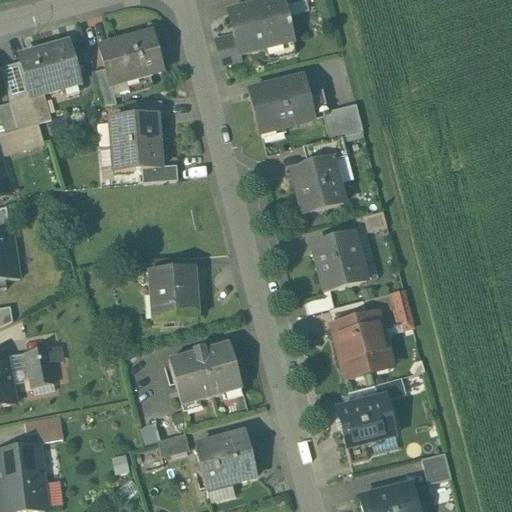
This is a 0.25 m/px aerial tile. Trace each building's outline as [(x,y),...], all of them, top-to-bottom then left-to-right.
[(280,1),(226,14),(232,38),(236,51),(237,57),(265,50),(268,63),(294,56),(290,44),(291,44),(287,29),(289,29),(288,25),(286,25),(280,1)] [(150,36),(98,50),(103,71),(108,88),(109,87),(160,74),(150,36)] [(232,38),(216,43),(222,66),(224,65),(222,55),(236,51),(232,38)] [(66,46),(18,59),(29,100),(61,91),(61,89),(75,85),(76,87),(78,86),(66,46)] [(236,51),(222,55),(224,65),(238,62),(237,57),(236,51)] [(103,71),(91,74),(100,108),(114,107),(109,87),(108,88),(103,71)] [(302,80),(247,94),(257,136),(312,122),(302,80)] [(23,97),(8,102),(9,105),(16,132),(32,128),(23,97)] [(159,104),(134,106),(135,120),(155,119),(155,120),(161,120),(159,104)] [(9,105),(0,107),(0,126),(3,136),(16,132),(9,105)] [(355,107),(321,115),(328,143),(340,139),(361,134),(355,107)] [(135,120),(108,123),(110,148),(157,145),(155,120),(155,119),(135,120)] [(3,136),(0,136),(0,149),(3,159),(43,147),(37,126),(32,128),(3,136)] [(328,143),(301,150),(306,168),(331,161),(331,162),(345,159),(340,139),(328,143)] [(157,145),(110,148),(112,174),(140,172),(159,170),(159,169),(157,145)] [(306,168),(303,168),(304,170),(292,173),(295,187),(294,187),(301,217),(342,206),(331,162),(331,161),(306,168)] [(159,170),(140,172),(141,186),(176,184),(175,168),(159,169),(159,170)] [(5,210),(0,211),(0,241),(13,239),(13,235),(9,235),(5,210)] [(381,214),(354,221),(359,237),(385,230),(381,214)] [(352,237),(310,248),(322,295),(365,284),(352,237)] [(0,283),(19,281),(13,239),(0,241),(0,283)] [(168,261),(131,264),(132,276),(148,275),(148,274),(169,272),(168,261)] [(169,272),(148,274),(148,275),(152,324),(195,321),(191,271),(169,272)] [(390,296),(362,303),(366,320),(375,318),(376,325),(397,320),(390,296)] [(329,298),(303,305),(306,317),(332,310),(329,298)] [(366,320),(349,325),(349,327),(332,332),(344,377),(387,365),(376,325),(375,318),(366,320)] [(192,356),(167,363),(180,408),(240,392),(227,346),(203,353),(202,350),(191,353),(192,356)] [(58,349),(25,355),(31,390),(52,386),(47,363),(60,360),(58,349)] [(5,359),(0,359),(0,408),(14,406),(5,359)] [(400,381),(373,388),(376,402),(383,400),(384,404),(404,398),(400,381)] [(376,402),(336,413),(345,450),(362,446),(393,438),(384,404),(383,400),(376,402)] [(57,418),(23,425),(25,436),(36,434),(38,446),(61,441),(57,418)] [(184,436),(156,444),(160,460),(188,453),(184,436)] [(243,436),(193,449),(204,492),(254,479),(243,436)] [(362,446),(346,450),(350,465),(366,461),(362,446)] [(39,450),(0,454),(0,511),(44,511),(46,511),(39,450)] [(443,456),(420,462),(426,487),(450,481),(443,456)] [(415,511),(409,488),(358,501),(360,511),(415,511)]
